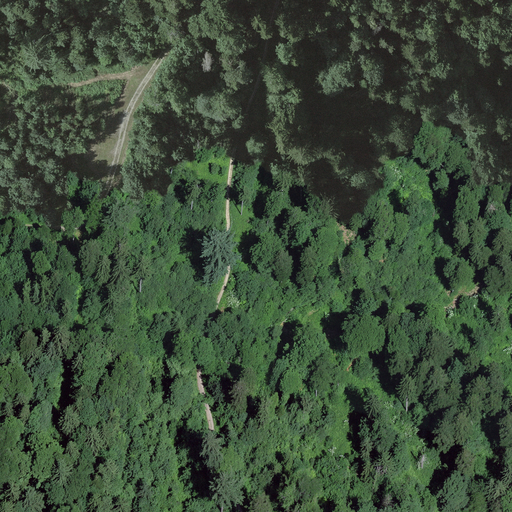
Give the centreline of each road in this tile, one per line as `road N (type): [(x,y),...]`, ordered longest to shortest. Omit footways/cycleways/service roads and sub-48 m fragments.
road 1 (track): [(243,511),(222,476),(198,377),(202,343),(227,284),(228,194),(241,123),(278,0)]
road 2 (track): [(0,227),(85,223),(104,196),(124,121),(199,0)]
